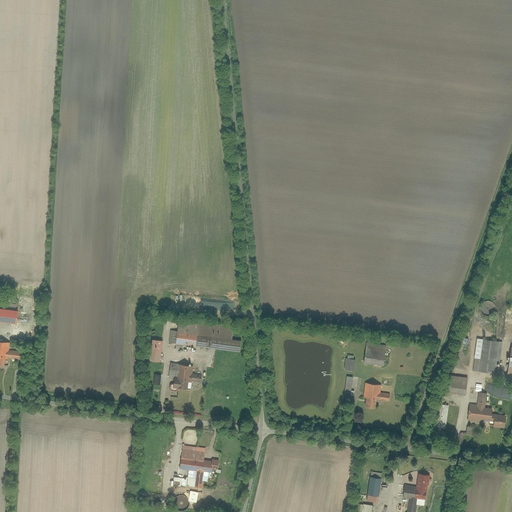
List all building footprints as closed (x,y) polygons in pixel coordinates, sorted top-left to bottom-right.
[(0,308),(0,322),(15,324),(17,311),(0,308)] [(240,338),(231,337),(233,325),(179,318),(175,342),(239,350),(240,338)] [(459,346),(464,348),(472,328),(467,326),(459,346)] [(159,361),(162,339),(149,337),(146,360),(159,361)] [(476,341),(472,372),(496,375),(500,344),(476,341)] [(10,344),(0,342),(0,366),(5,367),(7,359),(23,361),(24,353),(9,351),(10,344)] [(366,342),(363,361),(383,364),(386,345),(366,342)] [(347,354),(345,369),(354,370),(355,359),(353,359),(354,355),(347,354)] [(194,365),(170,362),(168,377),(171,377),(171,383),(169,384),(169,389),(171,391),(175,391),(176,390),(193,392),(194,382),(202,383),(203,374),(193,373),(194,365)] [(353,376),(346,375),(343,394),(354,396),(354,391),(351,390),(353,376)] [(449,377),(447,395),(465,397),(467,379),(449,377)] [(375,407),(376,399),(389,401),(390,393),(380,392),(381,384),(365,382),(362,405),(375,407)] [(470,405),(469,421),(493,424),(492,429),(503,430),(505,417),(492,416),(492,410),(485,409),(487,394),(478,393),(477,406),(470,405)] [(438,406),(435,429),(446,430),(448,407),(438,406)] [(206,448),(183,445),(180,468),(189,469),(187,485),(203,487),(204,480),(208,481),(208,476),(211,476),(212,472),(218,472),(220,459),(212,458),(212,460),(204,459),(206,448)] [(428,474),(419,473),(417,489),(426,490),(428,474)] [(381,478),(369,476),(367,494),(378,496),(381,478)] [(414,486),(404,484),(402,497),(409,497),(413,498),(414,489),(414,486)] [(417,499),(425,500),(426,490),(417,489),(414,489),(413,498),(417,499)] [(178,495),(176,496),(174,498),(173,501),(173,504),(173,506),(175,509),(177,510),(180,511),(183,511),(185,510),(187,508),(188,506),(189,503),(189,500),(187,498),(185,496),(183,495),(181,495),(178,495)] [(406,511),(415,511),(417,499),(413,498),(409,497),(406,511)] [(371,511),(372,505),(361,503),(360,511),(371,511)]
